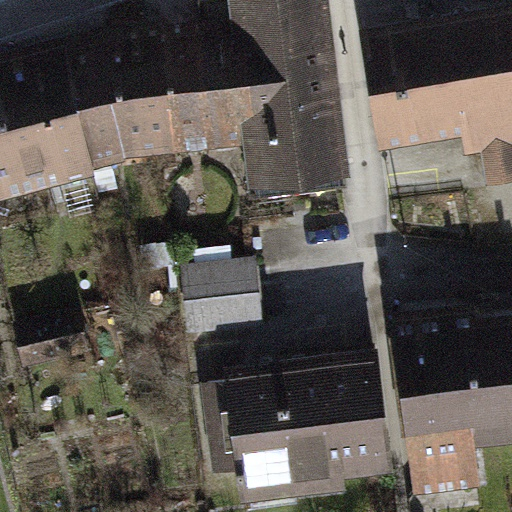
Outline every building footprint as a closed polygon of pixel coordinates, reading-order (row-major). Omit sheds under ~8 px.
[(340,149),(321,0),(239,0),(240,5),(254,124),(259,159),(340,149)] [(511,0),(477,0),(367,18),(385,128),(488,111),(497,166),(511,163),(511,0)] [(254,124),(240,5),(162,14),(177,133),(254,124)] [(162,14),(73,34),(99,148),(177,133),(162,14)] [(0,178),(102,154),(73,34),(0,51),(0,178)] [(266,255),(195,258),(199,328),(269,325),(266,255)] [(490,425),(475,301),(398,311),(417,469),(481,461),(476,426),(490,425)] [(89,308),(22,310),(24,353),(91,350),(89,308)] [(511,312),(477,316),(490,425),(511,422),(511,312)] [(379,341),(234,360),(249,471),(394,452),(379,341)]
